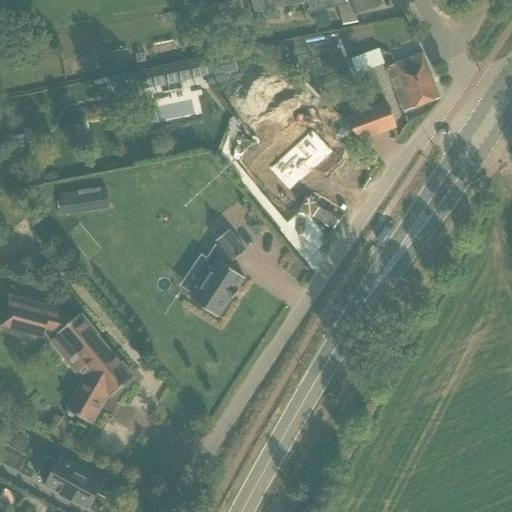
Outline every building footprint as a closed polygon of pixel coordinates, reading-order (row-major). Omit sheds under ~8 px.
[(310,12),(338,5),(350,3),(354,14),(381,3),(379,0),(251,0),(254,14),(308,3),(310,12)] [(368,67),(385,62),(381,48),(364,53),(368,67)] [(137,89),(206,75),(208,86),(227,82),(225,73),(236,71),(233,53),(221,55),(133,74),(136,86),(137,89)] [(390,80),(391,79),(399,76),(403,87),(395,90),(403,111),(439,98),(423,54),(385,67),(390,80)] [(136,86),(133,74),(133,72),(113,77),(115,88),(125,86),(125,88),(136,86)] [(294,87),(243,98),(248,122),(251,121),(268,117),(286,154),(270,169),(289,190),(331,152),(311,131),(308,134),(297,111),(299,111),(299,109),(297,110),(296,104),(298,103),(294,87)] [(394,127),(386,104),(343,120),(360,139),(394,127)] [(58,195),(62,215),(109,208),(106,188),(58,195)] [(191,300),(218,318),(231,299),(232,300),(238,290),(237,290),(245,278),(227,266),(230,261),(231,262),(246,251),(229,230),(215,241),(216,243),(220,248),(210,263),(214,265),(191,300)] [(45,328),(58,332),(57,333),(58,334),(50,341),(63,356),(76,352),(94,373),(81,396),(76,393),(67,409),(91,423),(108,394),(110,397),(133,377),(115,355),(114,356),(96,335),(97,334),(80,314),(74,319),(60,315),(61,308),(6,294),(0,316),(0,325),(43,337),(45,328)] [(88,509),(101,485),(103,481),(61,458),(57,464),(46,458),(37,476),(46,481),(43,486),(58,494),(58,493),(88,509)]
